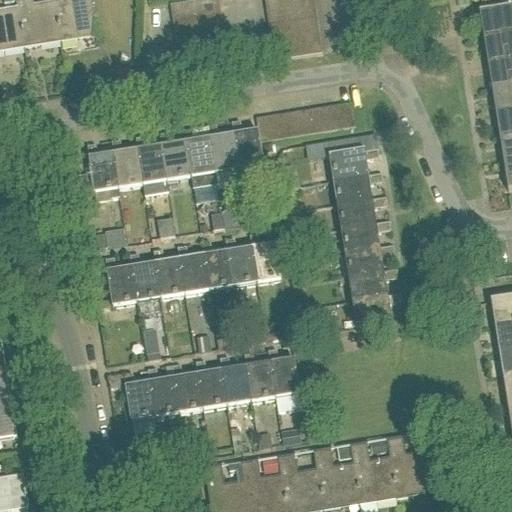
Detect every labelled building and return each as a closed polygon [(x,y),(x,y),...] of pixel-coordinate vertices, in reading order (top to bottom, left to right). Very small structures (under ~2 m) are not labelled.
[(61,48),(54,7),(34,10),(32,0),(15,0),(18,13),(25,53),(61,48)] [(53,0),(54,7),(61,48),(98,42),(91,1),(71,4),(70,0),(53,0)] [(292,14),(315,10),(313,0),(305,0),(290,2),(292,14)] [(197,17),(220,13),(218,1),(195,5),(197,17)] [(483,18),(508,14),(505,1),(481,5),(483,18)] [(268,18),(292,14),(290,2),(266,6),(268,18)] [(173,21),(197,17),(195,5),(171,9),(173,21)] [(294,26),(317,22),(315,10),(292,14),(294,26)] [(0,57),(25,53),(18,13),(0,15),(0,57)] [(199,29),(222,25),(220,13),(197,17),(199,29)] [(485,45),(511,40),(511,13),(508,14),(483,18),(480,18),(485,45)] [(270,30),(294,26),(292,14),(268,18),(270,30)] [(175,33),(199,29),(197,17),(173,21),(175,33)] [(295,38),(319,34),(317,22),(294,26),(295,38)] [(201,41),(224,37),(222,25),(199,29),(201,41)] [(271,42),(295,38),(294,26),(270,30),(271,42)] [(177,45),(201,41),(199,29),(175,33),(177,45)] [(297,50),(321,46),(319,34),(295,38),(297,50)] [(202,53),(226,49),(224,37),(201,41),(202,53)] [(273,54),(297,50),(295,38),(271,42),(273,54)] [(489,70),(511,65),(511,40),(485,45),(489,70)] [(178,56),(202,53),(201,41),(177,45),(178,56)] [(297,50),(299,62),(323,59),(321,46),(297,50)] [(204,65),(228,61),(226,49),(202,53),(204,65)] [(275,66),(299,62),(297,50),(273,54),(275,66)] [(180,68),(204,65),(202,53),(178,56),(180,68)] [(204,65),(206,77),(230,73),(228,61),(204,65)] [(182,81),(206,77),(204,65),(180,68),(182,81)] [(493,95),(511,91),(511,65),(489,70),(493,95)] [(497,120),(511,117),(511,91),(493,95),(497,120)] [(340,111),(344,134),(356,132),(352,109),(340,111)] [(332,136),(344,134),(340,111),(328,112),(332,136)] [(320,138),(332,136),(328,112),(316,114),(320,138)] [(308,140),(320,138),(316,114),(304,116),(308,140)] [(296,142),(308,140),(304,116),(292,118),(296,142)] [(501,145),(511,143),(511,117),(497,120),(501,145)] [(284,144),(296,142),(292,118),(280,120),(284,144)] [(272,146),(284,144),(280,120),(268,122),(272,146)] [(272,146),(268,122),(257,124),(259,138),(260,147),(272,146)] [(260,147),(259,138),(243,141),(241,126),(232,128),(234,142),(239,178),(264,174),(262,158),(260,147)] [(239,178),(234,142),(219,145),(216,130),(208,132),(210,146),(216,181),(239,178)] [(192,134),(184,136),(186,150),(192,185),(193,196),(217,192),(216,181),(210,146),(195,148),(192,134)] [(186,150),(171,152),(168,138),(160,139),(162,153),(168,189),(192,185),(186,150)] [(144,142),(136,143),(138,157),(144,193),(145,202),(169,198),(168,189),(162,153),(146,156),(144,142)] [(505,171),(511,169),(511,143),(501,145),(505,171)] [(138,157),(122,160),(120,146),(111,147),(114,161),(120,196),(144,193),(138,157)] [(265,158),(272,157),(271,149),(264,151),(265,157),(265,158)] [(121,203),(120,196),(114,161),(98,164),(96,150),(88,151),(90,165),(89,165),(92,180),(80,182),(83,201),(95,199),(96,207),(121,203)] [(368,182),(366,166),(380,164),(378,156),(364,158),(364,157),(329,162),(333,187),(368,182)] [(294,174),(278,177),(281,195),(297,193),(294,174)] [(370,190),(382,188),(384,188),(382,180),(368,182),(333,187),(337,211),(372,206),(370,190)] [(340,235),(376,230),(374,214),(387,212),(386,204),(372,206),(337,211),(340,235)] [(222,220),(212,222),(214,237),(225,236),(222,220)] [(175,243),(173,225),(157,227),(160,245),(175,243)] [(344,259),(380,254),(377,238),(391,236),(390,227),(376,230),(340,235),(344,259)] [(249,242),(251,255),(257,291),(282,287),(276,251),(260,254),(258,240),(249,242)] [(88,258),(108,254),(105,241),(86,244),(88,258)] [(257,291),(251,255),(236,258),(234,244),(225,245),(227,259),(233,295),(257,291)] [(233,295),(227,259),(212,261),(210,248),(201,249),(203,263),(209,299),(233,295)] [(209,299),(203,263),(188,265),(186,252),(177,253),(179,267),(179,266),(185,302),(209,299)] [(348,283),(383,278),(381,262),(395,260),(394,252),(380,254),(344,259),(348,283)] [(179,266),(179,267),(164,269),(162,256),(153,257),(155,270),(156,270),(161,306),(185,302),(179,266)] [(156,270),(155,270),(140,273),(138,259),(129,261),(131,274),(132,274),(137,310),(161,306),(156,270)] [(132,274),(131,274),(116,277),(113,263),(105,265),(107,278),(112,314),(137,310),(132,274)] [(352,307),(387,301),(385,286),(399,284),(398,276),(384,278),(383,278),(348,283),(352,307)] [(387,301),(352,307),(356,332),(391,326),(389,311),(403,308),(401,300),(387,302),(387,301)] [(495,332),(511,329),(511,302),(491,306),(495,332)] [(177,326),(163,331),(170,348),(184,343),(177,326)] [(499,358),(511,355),(511,329),(495,332),(499,358)] [(189,344),(206,344),(206,332),(189,332),(189,344)] [(269,370),(275,406),(300,402),(294,366),(278,369),(276,355),(267,356),(270,370),(269,370)] [(503,383),(511,381),(511,355),(499,358),(503,383)] [(275,406),(269,370),(254,373),(252,359),(243,360),(246,374),(245,374),(251,410),(275,406)] [(4,361),(0,361),(0,443),(18,441),(4,361)] [(251,410),(245,374),(230,376),(228,363),(219,364),(221,378),(227,413),(251,410)] [(227,413),(221,378),(206,380),(204,366),(195,368),(197,382),(198,382),(203,417),(227,413)] [(198,382),(197,382),(182,384),(180,370),(171,371),(173,386),(174,385),(179,421),(203,417),(198,382)] [(174,385),(173,386),(158,388),(156,374),(147,375),(149,389),(150,389),(155,425),(179,421),(174,385)] [(150,389),(149,389),(134,392),(132,378),(123,379),(125,393),(130,429),(155,425),(150,389)] [(507,408),(511,407),(511,381),(503,383),(507,408)] [(389,464),(396,505),(433,499),(426,458),(405,461),(402,443),(386,446),(389,464)] [(389,464),(369,467),(366,449),(350,452),(353,470),(360,511),(396,505),(389,464)] [(353,470),(333,473),(330,455),(313,457),(316,476),(317,476),(322,511),(351,511),(360,511),(353,470)] [(322,511),(317,476),(316,476),(296,479),(293,461),(277,463),(280,481),(281,481),(285,511),(322,511)] [(285,511),(281,481),(280,481),(260,485),(257,466),(241,469),(244,487),(245,487),(248,511),(285,511)] [(248,511),(245,487),(244,487),(224,491),(221,472),(204,475),(210,511),(248,511)] [(0,511),(26,511),(29,511),(23,481),(0,484),(0,511)]
